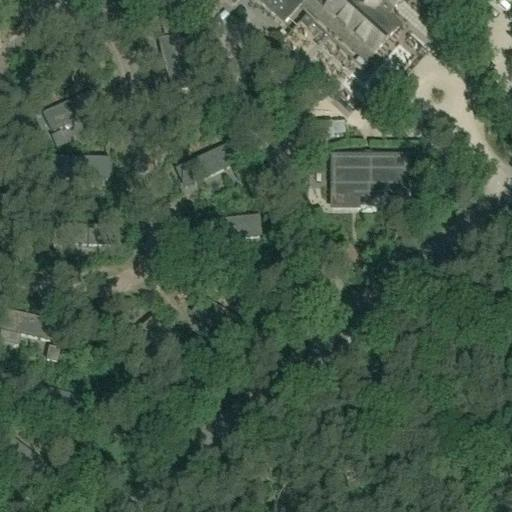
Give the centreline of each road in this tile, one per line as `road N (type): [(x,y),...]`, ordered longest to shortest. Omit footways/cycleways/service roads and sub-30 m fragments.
road 1 (unclassified): [(120,511),(511,194)]
road 2 (unknown): [(123,0),(129,135),(151,267),(0,261)]
road 3 (unknown): [(507,198),(439,87),(407,57)]
